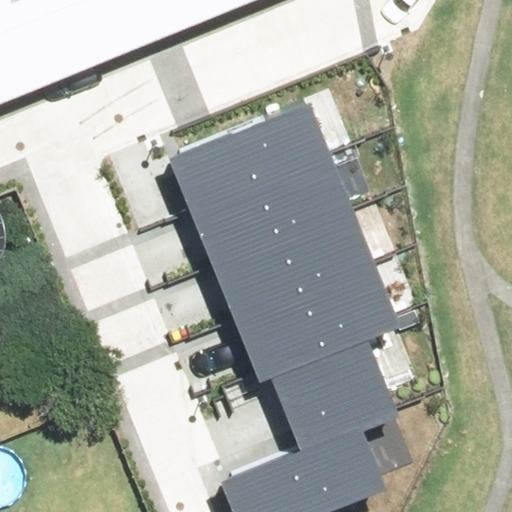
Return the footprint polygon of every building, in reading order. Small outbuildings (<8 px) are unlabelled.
[(52,68),(23,0),(0,10),(0,81),(30,68),(33,76),(52,68)] [(52,68),(168,18),(159,0),(23,0),(52,68)] [(159,0),(168,18),(210,0),(159,0)] [(315,82),(165,146),(259,365),(272,359),(302,430),(219,465),(239,511),(263,511),(379,463),(360,418),(398,401),(362,317),(408,298),(315,82)] [(57,511),(49,486),(0,503),(0,511),(57,511)]
